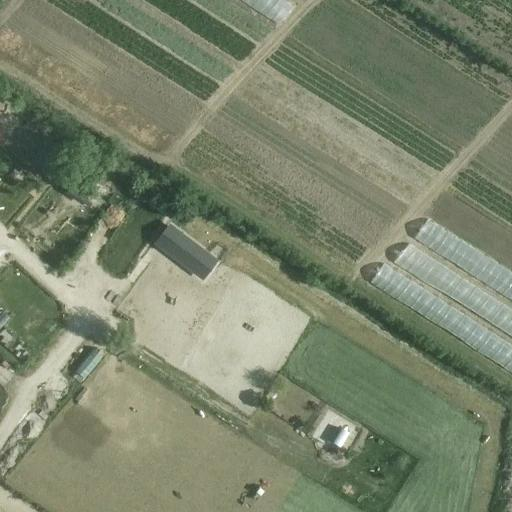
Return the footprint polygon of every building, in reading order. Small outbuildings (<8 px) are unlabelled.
[(85,186),(107,200),(115,189),(92,174),(85,186)] [(158,238),(207,275),(215,263),(167,226),(158,238)] [(31,310),(60,262),(33,245),(0,298),(0,332),(21,345),(29,333),(22,328),(32,311),(31,310)] [(259,285),(288,303),(298,286),(269,268),(259,285)] [(56,304),(65,311),(74,299),(65,292),(56,304)] [(82,294),(48,331),(58,340),(92,304),(82,294)]
